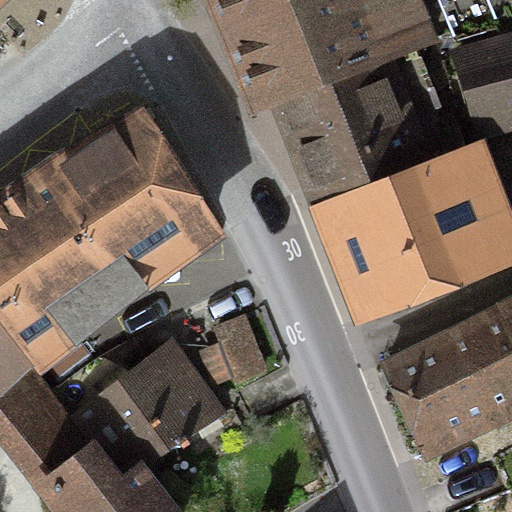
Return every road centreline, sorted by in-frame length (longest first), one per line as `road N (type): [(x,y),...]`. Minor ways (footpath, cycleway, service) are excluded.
road 1 (secondary): [(146,9),(257,206),(383,511)]
road 2 (tertiary): [(0,126),(146,9)]
